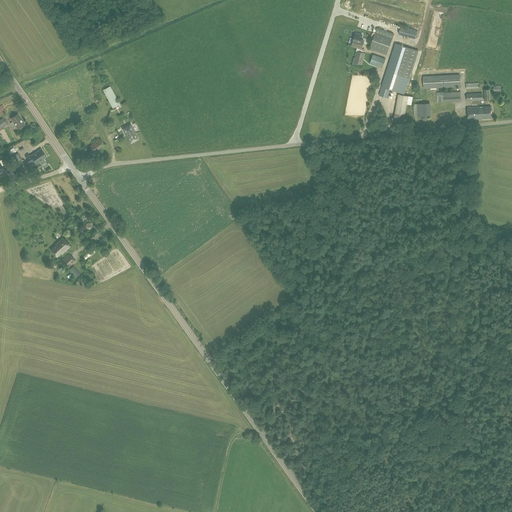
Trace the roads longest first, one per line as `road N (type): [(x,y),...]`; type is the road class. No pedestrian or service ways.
road 1 (unclassified): [(511,121),(118,163),(80,179)]
road 2 (tertiary): [(318,511),(80,179)]
road 3 (tertiary): [(70,164),(0,61)]
